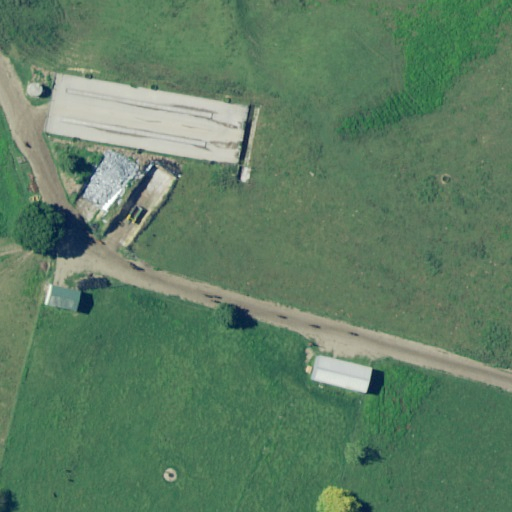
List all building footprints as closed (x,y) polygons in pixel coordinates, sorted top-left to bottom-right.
[(30,97),(32,97),(34,96),(35,96),(36,95),(37,94),(38,92),(39,91),(40,90),(40,88),(40,87),(39,85),(39,84),(38,82),(37,81),(36,80),(34,79),(33,79),(31,79),(30,79),(28,79),(27,80),(25,81),(24,82),(23,83),(23,84),(22,86),(22,87),(22,89),(22,90),(23,92),(24,93),(25,94),(26,95),(27,96),(29,96),(30,97)] [(110,202),(137,164),(109,144),(81,182),(110,202)] [(131,234),(171,171),(149,156),(108,219),(131,234)] [(76,293),(47,285),(42,304),(71,311),(76,293)] [(367,368),(316,355),(310,379),(362,392),(367,368)]
